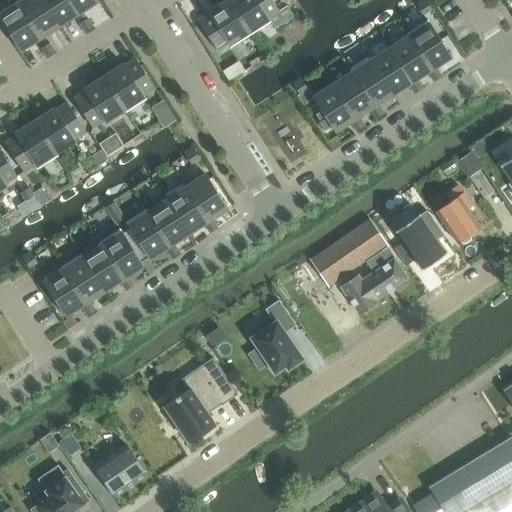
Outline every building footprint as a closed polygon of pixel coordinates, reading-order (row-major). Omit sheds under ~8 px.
[(59,25),(42,0),(18,0),(16,1),(39,37),(59,25)] [(78,12),(69,0),(42,0),(59,25),(78,12)] [(69,0),(78,12),(97,0),(69,0)] [(279,11),(272,0),(230,0),(229,1),(251,35),(271,22),(268,18),(279,11)] [(39,37),(16,1),(0,11),(0,19),(19,50),(39,37)] [(251,35),(229,1),(198,21),(217,51),(228,44),(230,48),(251,35)] [(428,4),(427,1),(418,7),(423,15),(432,10),(428,4)] [(93,27),(88,18),(79,24),(85,32),(93,27)] [(430,24),(428,20),(408,33),(410,37),(431,69),(451,56),(430,24)] [(410,37),(408,33),(407,33),(410,37),(391,49),(411,81),(431,69),(410,37)] [(41,48),(46,57),(55,51),(49,43),(41,48)] [(411,81),(391,49),(373,61),(370,57),(369,57),(372,61),(392,93),(411,81)] [(372,61),(369,57),(350,70),(353,74),(373,106),(392,93),(372,61)] [(136,58),(104,78),(126,112),(147,99),(144,95),(155,88),(136,58)] [(245,71),(239,61),(228,68),(233,77),(245,71)] [(228,68),(223,71),(228,81),(233,77),(228,68)] [(428,74),(433,82),(442,77),(436,68),(428,74)] [(353,74),(350,70),(352,74),(333,86),(354,118),(373,106),(353,74)] [(126,112),(104,78),(73,98),(93,128),(123,109),(126,113),(126,112)] [(308,89),(302,81),(294,86),(299,95),(308,89)] [(409,86),(414,94),(422,89),(417,81),(409,86)] [(354,118),(333,86),(313,99),(334,131),(354,118)] [(67,102),(36,122),(55,153),(86,132),(67,102)] [(370,111),(376,119),(384,114),(379,105),(370,111)] [(176,121),(171,114),(166,117),(170,124),(176,121)] [(351,123),(356,131),(365,126),(359,118),(351,123)] [(55,153),(36,122),(4,142),(24,172),(35,165),(37,169),(56,157),(54,153),(55,153)] [(333,151),(341,145),(336,136),(327,142),(333,151)] [(106,139),(99,143),(107,156),(114,152),(106,139)] [(0,187),(17,177),(0,150),(0,187)] [(101,150),(93,156),(99,166),(108,160),(101,150)] [(194,151),(186,156),(191,164),(199,159),(194,151)] [(511,157),(500,166),(501,167),(502,166),(511,180),(511,157)] [(480,182),(466,161),(456,167),(470,188),(480,182)] [(186,188),(207,220),(227,207),(207,175),(186,188)] [(436,211),(458,243),(460,242),(461,243),(465,244),(471,240),(471,235),(480,228),(467,209),(472,206),(458,186),(446,193),(450,201),(436,211)] [(34,196),(29,188),(20,193),(26,201),(34,196)] [(167,201),(188,232),(207,220),(186,188),(167,201)] [(146,209),(168,245),(188,232),(167,201),(149,213),(146,209)] [(105,208),(111,216),(119,210),(114,202),(105,208)] [(146,209),(125,222),(148,258),(168,245),(146,209)] [(111,216),(116,224),(124,219),(119,210),(111,216)] [(418,214),(395,230),(422,269),(446,253),(437,240),(444,235),(427,211),(419,215),(418,214)] [(375,300),(392,288),(407,278),(394,259),(396,258),(388,246),(369,219),(310,260),(324,279),(330,284),(366,260),(367,261),(366,262),(373,272),(360,280),(357,276),(342,287),(359,313),(376,302),(375,300)] [(204,225),(209,234),(218,228),(212,220),(204,225)] [(120,229),(100,242),(123,277),(143,265),(120,229)] [(82,253),(81,254),(104,290),(123,277),(100,242),(99,242),(102,246),(84,257),(82,253)] [(166,250),(171,258),(179,253),(174,244),(166,250)] [(32,254),(24,260),(29,268),(37,263),(32,254)] [(81,254),(61,266),(84,302),(104,290),(81,254)] [(63,271),(44,283),(64,315),(84,302),(61,266),(61,267),(63,271)] [(120,282),(125,291),(134,285),(128,277),(120,282)] [(298,325),(281,300),(267,309),(277,323),(254,339),(277,373),(288,365),(290,369),(304,359),(286,333),(298,325)] [(82,307),(87,315),(95,310),(90,302),(82,307)] [(217,328),(207,336),(214,347),(225,340),(217,328)] [(175,398),(164,406),(189,442),(215,424),(208,413),(221,404),(222,405),(238,394),(213,358),(182,379),(189,389),(179,396),(178,395),(175,397),(175,398)] [(129,436),(119,421),(108,428),(118,443),(129,436)] [(59,446),(53,437),(50,433),(40,440),(43,444),(49,453),(59,446)] [(72,433),(61,441),(71,455),(82,448),(72,433)] [(428,487),(433,494),(412,506),(416,511),(511,511),(511,439),(510,437),(428,487)] [(115,497),(147,476),(125,444),(94,465),(106,483),(104,485),(108,492),(111,491),(115,497)] [(89,501),(68,471),(64,473),(58,465),(38,480),(51,498),(33,511),(73,511),(89,501)] [(356,507),(348,511),(409,511),(400,499),(387,508),(379,496),(365,506),(359,511),(356,507)]
